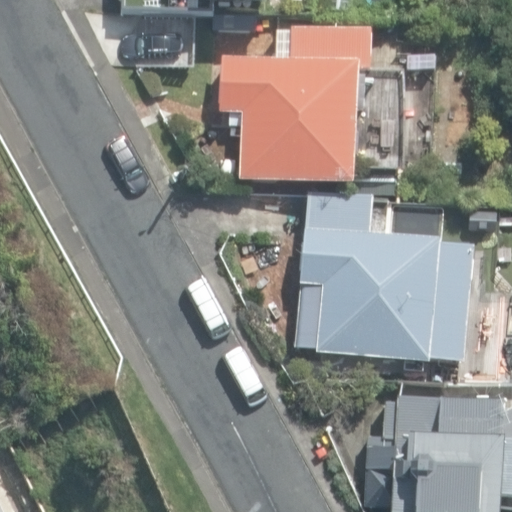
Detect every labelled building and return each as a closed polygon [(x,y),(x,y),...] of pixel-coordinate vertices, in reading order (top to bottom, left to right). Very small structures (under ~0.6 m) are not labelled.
[(170,14),(231,17),(230,9),(285,10),(285,9),(284,0),(122,0),(123,13),(170,14)] [(327,0),(326,13),(351,15),(351,0),(327,0)] [(241,185),(354,191),(360,114),(365,114),(366,78),(371,78),(373,37),(293,34),(293,36),(278,35),(276,65),(224,64),(222,118),(234,119),(234,130),(243,131),(241,185)] [(466,361),(473,246),(438,244),(438,240),(372,236),(375,195),(307,191),(297,351),(317,352),(316,363),(433,370),(433,359),(466,361)] [(502,511),(503,500),(511,500),(511,446),(506,446),(505,429),(511,429),(511,413),(505,413),(504,404),(399,398),(398,407),(388,407),(385,442),(370,441),(366,510),(393,511),(502,511)]
